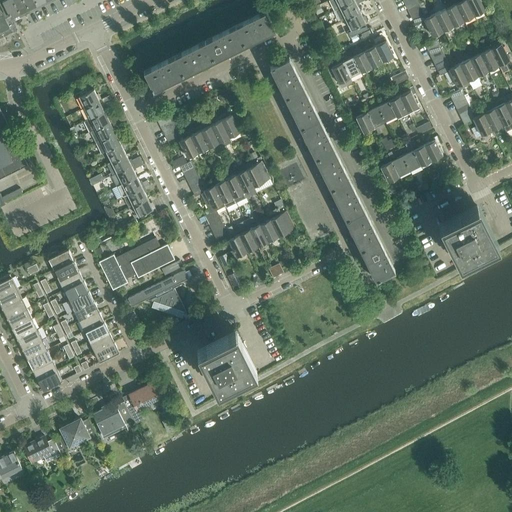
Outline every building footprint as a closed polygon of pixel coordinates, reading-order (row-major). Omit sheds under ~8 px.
[(5,19),(9,17),(43,0),(0,0),(0,32),(10,28),(5,19)] [(340,7),(354,0),(331,0),(336,9),(340,7)] [(360,11),(357,4),(359,3),(357,0),(354,0),(340,7),(336,9),(341,20),(345,18),(360,11)] [(409,9),(420,4),(418,0),(415,0),(407,4),(409,9)] [(474,15),(466,0),(461,0),(455,3),(464,20),(474,15)] [(486,10),(480,0),(466,0),(474,15),(486,10)] [(464,20),(455,3),(445,8),(454,25),(464,20)] [(317,14),(323,11),(319,4),(313,7),(317,14)] [(423,9),(420,4),(409,9),(412,14),(423,9)] [(454,25),(445,8),(435,13),(443,31),(454,25)] [(275,29),(266,9),(235,24),(245,44),(275,29)] [(425,14),(425,13),(423,9),(412,14),(414,19),(425,14)] [(368,28),(365,23),(368,21),(366,17),(364,18),(360,11),(345,18),(350,29),(347,30),(350,37),(368,28)] [(435,40),(437,38),(445,34),(443,31),(435,13),(425,18),(435,40)] [(214,59),(245,44),(235,24),(205,40),(214,59)] [(503,36),(501,33),(488,39),(490,42),(503,36)] [(394,52),(392,46),(390,47),(388,45),(389,45),(388,43),(390,42),(387,37),(379,41),(380,43),(375,45),(383,60),(393,55),(392,53),(394,52)] [(429,49),(440,43),(437,38),(435,40),(427,44),(429,49)] [(214,59),(205,40),(174,55),(184,74),(214,59)] [(510,59),(502,42),(490,48),(499,65),(510,59)] [(432,54),(442,48),(440,43),(429,49),(432,54)] [(383,60),(375,45),(370,48),(369,46),(363,49),(371,66),(383,60)] [(434,59),(445,53),(442,48),(432,54),(434,59)] [(499,65),(490,48),(480,53),(488,70),(499,65)] [(371,66),(363,49),(357,52),(358,54),(353,56),(361,71),(371,66)] [(437,64),(447,58),(445,53),(434,59),(437,64)] [(488,70),(480,53),(469,58),(478,75),(488,70)] [(153,89),(184,74),(174,55),(144,70),(153,89)] [(304,87),(289,56),(270,66),(285,96),(304,87)] [(361,71),(353,56),(348,59),(347,57),(341,59),(350,76),(361,71)] [(450,63),(447,58),(437,64),(439,69),(450,63)] [(478,75),(469,58),(459,63),(468,80),(470,85),(480,80),(478,75)] [(338,80),(338,82),(350,76),(341,59),(335,62),(336,65),(326,70),(330,78),(334,76),(336,81),(338,80)] [(468,80),(459,63),(449,68),(450,70),(445,73),(449,82),(455,79),(458,85),(468,80)] [(409,77),(405,70),(391,77),(395,84),(409,78),(409,77)] [(319,117),(304,87),(285,96),(300,127),(319,117)] [(420,108),(413,94),(409,87),(403,90),(404,92),(400,95),(409,114),(420,108)] [(454,98),(464,93),(461,88),(451,93),(454,98)] [(101,99),(100,95),(98,96),(94,89),(85,93),(84,91),(80,93),(81,95),(79,96),(84,107),(101,99)] [(498,89),(490,93),(492,98),(500,94),(498,89)] [(235,103),(228,90),(215,96),(220,100),(225,97),(230,106),(235,103)] [(456,103),(466,98),(464,93),(454,98),(456,103)] [(409,114),(400,95),(394,97),(393,95),(387,98),(396,116),(398,119),(409,114)] [(396,116),(387,98),(382,101),(383,103),(378,106),(385,121),(396,116)] [(459,108),(469,103),(466,98),(456,103),(459,108)] [(105,110),(101,103),(103,102),(101,99),(84,107),(90,118),(105,110)] [(511,119),(511,118),(504,102),(494,107),(503,124),(511,119)] [(461,113),(471,108),(469,103),(459,108),(461,113)] [(0,177),(28,164),(0,107),(0,106),(0,177)] [(385,121),(378,106),(373,108),(371,106),(366,109),(374,126),(385,121)] [(503,124),(494,107),(484,112),(492,129),(503,124)] [(474,113),(473,111),(471,108),(461,113),(463,118),(474,113)] [(374,126),(366,109),(360,112),(361,114),(355,116),(360,125),(358,125),(361,130),(362,130),(363,132),(374,126)] [(112,120),(110,117),(108,118),(105,110),(90,118),(95,129),(112,120)] [(159,121),(170,115),(168,111),(157,116),(159,121)] [(492,129),(484,112),(473,117),(477,125),(472,128),(476,137),(482,134),(492,129)] [(240,131),(232,114),(221,120),(229,137),(240,131)] [(162,126),(173,120),(170,115),(159,121),(162,126)] [(334,148),(319,117),(300,127),(315,157),(334,148)] [(115,132),(112,125),(114,124),(112,120),(95,129),(90,131),(96,142),(115,132)] [(164,131),(175,125),(173,120),(162,126),(164,131)] [(229,137),(221,120),(211,125),(219,141),(229,137)] [(429,121),(423,124),(426,130),(432,127),(429,121)] [(167,136),(177,130),(175,125),(164,131),(167,136)] [(219,141),(211,125),(200,130),(209,147),(217,143),(219,147),(221,146),(219,141)] [(169,141),(180,135),(177,130),(167,136),(169,141)] [(209,147),(200,130),(190,135),(198,152),(209,147)] [(96,142),(101,153),(106,150),(123,142),(121,138),(119,139),(115,132),(96,142)] [(198,152),(190,135),(179,140),(188,157),(196,153),(199,160),(202,158),(198,152)] [(442,154),(437,143),(441,142),(437,135),(428,140),(429,142),(424,144),(431,159),(442,154)] [(393,137),(382,142),(386,150),(397,145),(393,137)] [(126,154),(123,147),(125,146),(123,142),(106,150),(111,161),(126,154)] [(431,159),(424,144),(419,147),(417,145),(416,146),(412,147),(411,148),(420,165),(431,159)] [(349,178),(334,148),(315,157),(330,188),(349,178)] [(420,165),(411,148),(408,150),(406,151),(407,153),(402,155),(410,170),(420,165)] [(113,174),(116,172),(134,164),(132,160),(130,161),(126,154),(111,161),(107,163),(113,174)] [(410,170),(402,155),(397,158),(396,156),(394,156),(390,158),(399,175),(410,170)] [(399,175),(390,158),(384,161),(385,163),(380,166),(384,174),(383,175),(385,180),(387,179),(387,181),(399,175)] [(184,170),(194,165),(192,160),(181,165),(184,170)] [(245,169),(254,186),(270,178),(262,161),(245,169)] [(137,175),(133,168),(135,167),(134,164),(116,172),(117,173),(113,175),(117,185),(137,175)] [(186,175),(197,170),(194,165),(184,170),(186,175)] [(449,167),(444,170),(447,177),(452,175),(449,167)] [(254,186),(245,169),(235,174),(244,191),(254,186)] [(188,180),(199,175),(197,170),(186,175),(188,180)] [(92,177),(89,178),(92,184),(94,183),(104,178),(101,173),(92,177)] [(244,191),(235,174),(225,179),(236,202),(247,197),(244,191)] [(123,195),(144,185),(142,182),(140,183),(137,175),(117,185),(123,196),(123,195)] [(191,185),(202,180),(199,175),(188,180),(191,185)] [(364,209),(349,178),(330,188),(345,218),(364,209)] [(236,202),(225,179),(214,184),(223,201),(224,205),(226,207),(236,202)] [(193,190),(204,185),(202,180),(191,185),(193,190)] [(223,201),(214,184),(204,189),(205,191),(201,193),(206,204),(210,212),(224,205),(223,201)] [(148,197),(144,190),(146,189),(144,185),(123,195),(125,199),(125,200),(126,203),(127,203),(129,206),(132,205),(148,197)] [(0,193),(0,205),(0,206),(1,206),(6,204),(5,201),(23,192),(20,187),(2,196),(1,193),(0,193)] [(155,207),(153,203),(151,204),(148,197),(132,205),(138,216),(140,215),(141,216),(146,214),(145,213),(155,207)] [(495,241),(486,223),(477,206),(441,224),(459,259),(495,241)] [(208,220),(219,214),(217,209),(206,215),(208,220)] [(379,239),(364,209),(345,218),(360,249),(379,239)] [(294,227),(286,210),(280,213),(270,218),(278,235),(294,227)] [(221,219),(219,214),(208,220),(211,225),(221,219)] [(252,216),(245,220),(247,225),(255,221),(252,216)] [(278,235),(270,218),(259,223),(268,241),(278,235)] [(213,230),(224,224),(221,219),(211,225),(213,230)] [(126,220),(119,223),(122,229),(129,226),(126,220)] [(247,225),(245,220),(237,223),(240,229),(247,225)] [(268,241),(259,223),(250,228),(259,245),(268,241)] [(226,228),(224,224),(213,230),(216,235),(226,229),(226,228)] [(231,225),(226,228),(226,229),(229,234),(234,231),(231,225)] [(259,245),(250,228),(239,234),(248,251),(259,245)] [(218,239),(229,234),(226,229),(216,235),(218,239)] [(248,251),(239,234),(228,239),(237,256),(248,251)] [(138,276),(174,258),(167,244),(160,247),(155,237),(115,257),(113,254),(99,261),(113,288),(127,281),(126,278),(137,272),(138,276)] [(394,270),(379,239),(360,249),(375,279),(394,270)] [(74,258),(69,247),(59,252),(58,249),(47,254),(49,257),(48,257),(54,268),(74,258)] [(225,253),(220,256),(225,265),(230,262),(225,253)] [(79,268),(74,258),(54,268),(59,278),(79,268)] [(179,258),(161,267),(164,273),(182,264),(179,258)] [(275,265),(269,268),(273,277),(279,274),(275,265)] [(84,279),(79,268),(59,278),(64,289),(84,279)] [(186,312),(173,285),(189,278),(185,270),(128,298),(132,306),(150,297),(152,300),(186,312)] [(0,294),(17,286),(12,276),(10,273),(0,277),(0,278),(1,281),(0,281),(0,294)] [(89,289),(84,279),(64,289),(69,299),(89,289)] [(22,296),(17,286),(0,294),(0,302),(2,306),(22,296)] [(94,299),(89,289),(69,299),(74,309),(94,299)] [(27,307),(22,296),(2,306),(7,317),(27,307)] [(100,310),(94,299),(74,309),(79,320),(100,310)] [(32,317),(27,307),(7,317),(12,327),(32,317)] [(105,320),(100,310),(79,320),(85,330),(105,320)] [(38,328),(32,317),(12,327),(17,338),(38,328)] [(110,331),(105,320),(85,330),(90,341),(110,331)] [(43,338),(38,328),(17,338),(22,348),(43,338)] [(115,341),(110,331),(90,341),(95,351),(115,341)] [(254,368),(244,349),(236,332),(200,350),(217,386),(254,368)] [(48,348),(43,338),(22,348),(28,358),(48,348)] [(120,351),(115,341),(95,351),(100,361),(120,351)] [(53,359),(48,348),(28,358),(33,369),(53,359)] [(58,369),(53,359),(33,369),(38,379),(58,369)] [(63,380),(58,369),(38,379),(43,390),(63,380)] [(123,396),(123,397),(125,400),(124,401),(134,419),(136,423),(143,419),(144,418),(138,407),(162,395),(155,381),(130,393),(131,395),(124,398),(123,396)] [(102,409),(93,413),(103,433),(104,436),(127,425),(126,423),(134,419),(124,401),(116,404),(114,401),(106,405),(107,407),(103,409),(102,409)] [(55,440),(55,441),(59,449),(60,449),(69,444),(70,445),(89,436),(93,444),(100,441),(88,417),(82,420),(80,418),(61,427),(64,433),(59,436),(60,438),(56,440),(55,440)] [(176,418),(166,423),(170,430),(179,426),(176,418)] [(25,445),(24,446),(32,462),(33,461),(44,455),(45,457),(47,461),(61,455),(62,454),(59,449),(55,441),(55,440),(51,443),(48,442),(45,435),(25,445)] [(0,471),(3,476),(22,467),(14,450),(0,457),(0,471)]
